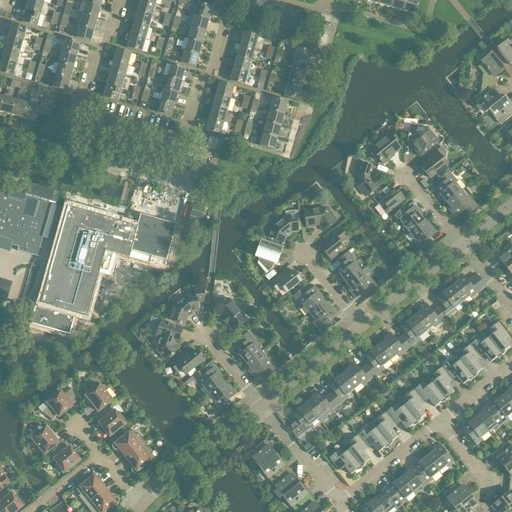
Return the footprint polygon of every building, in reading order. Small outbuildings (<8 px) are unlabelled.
[(33,0),(28,0),(25,11),(40,15),(44,3),(33,0)] [(140,0),(137,12),(152,17),(156,5),(140,0)] [(380,0),(379,5),(391,9),(393,0),(380,0)] [(393,0),(391,9),(403,12),(406,0),(393,0)] [(419,0),(406,0),(403,12),(415,15),(420,0),(419,0)] [(86,2),(82,14),(98,18),(101,6),(86,2)] [(198,3),(194,16),(209,20),(213,8),(198,3)] [(40,15),(25,11),(22,23),(37,27),(40,15)] [(137,12),(133,24),(149,29),(152,17),(137,12)] [(82,14),(79,26),(94,30),(98,18),(82,14)] [(194,16),(191,27),(206,32),(209,20),(194,16)] [(11,24),(8,36),(23,41),(27,28),(11,24)] [(133,24),(130,36),(145,41),(149,29),(133,24)] [(94,30),(79,26),(76,38),(91,42),(94,30)] [(191,27),(187,39),(203,44),(206,32),(191,27)] [(243,33),(240,45),(255,50),(258,37),(243,33)] [(299,43),(307,45),(309,38),(301,35),(299,43)] [(8,36),(4,48),(20,53),(23,41),(8,36)] [(145,41),(130,36),(126,48),(142,53),(145,41)] [(65,39),(62,52),(77,56),(81,44),(65,39)] [(187,39),(184,51),(199,56),(203,44),(187,39)] [(511,39),(508,43),(507,42),(497,50),(510,66),(511,63),(511,39)] [(240,45),(236,57),(252,62),(255,50),(240,45)] [(4,48),(1,60),(16,65),(20,53),(4,48)] [(297,48),(293,61),(309,65),(312,53),(297,48)] [(116,50),(113,62),(128,66),(132,54),(116,50)] [(199,56),(184,51),(180,64),(196,68),(199,56)] [(62,52),(58,64),(74,68),(77,56),(62,52)] [(483,74),(482,83),(496,85),(496,79),(498,78),(497,76),(504,70),(491,54),(481,62),(482,63),(477,67),(483,74)] [(236,57),(233,69),(248,74),(252,62),(236,57)] [(16,65),(1,60),(0,63),(0,73),(13,77),(16,65)] [(293,61),(290,72),(305,77),(309,65),(293,61)] [(113,62),(109,74),(125,78),(128,66),(113,62)] [(58,64),(55,75),(70,80),(74,68),(58,64)] [(170,65),(167,77),(182,81),(185,69),(170,65)] [(248,74),(233,69),(229,81),(245,86),(248,74)] [(290,72),(287,84),(302,89),(305,77),(290,72)] [(109,74),(106,86),(121,90),(125,78),(109,74)] [(70,80),(55,75),(52,88),(67,92),(70,80)] [(167,77),(163,89),(179,93),(182,81),(167,77)] [(7,87),(13,89),(13,87),(19,89),(21,83),(9,80),(7,87)] [(219,83),(215,95),(231,99),(234,87),(219,83)] [(485,114),(489,111),(488,111),(500,101),(495,94),(496,92),(495,90),(496,85),(482,83),(481,93),(474,98),(478,103),(477,104),(485,114)] [(302,89),(287,84),(283,97),(299,101),(302,89)] [(121,90),(106,86),(102,98),(118,102),(121,90)] [(163,89),(160,101),(175,105),(179,93),(163,89)] [(215,95),(212,107),(227,111),(231,99),(215,95)] [(0,110),(0,112),(11,116),(16,100),(4,97),(0,110)] [(273,98),(269,110),(285,115),(288,102),(273,98)] [(488,111),(489,111),(500,125),(511,115),(511,103),(510,105),(504,98),(500,101),(488,111)] [(11,116),(23,119),(28,104),(16,100),(11,116)] [(175,105),(160,101),(156,113),(172,118),(175,105)] [(23,119),(35,123),(40,107),(28,104),(23,119)] [(40,107),(35,123),(48,126),(52,111),(40,107)] [(212,107),(209,119),(224,123),(227,111),(212,107)] [(269,110),(266,122),(281,126),(285,115),(269,110)] [(224,123),(209,119),(205,131),(220,135),(224,123)] [(266,122),(263,134),(278,138),(281,126),(266,122)] [(409,135),(408,135),(407,137),(408,137),(408,142),(420,157),(438,142),(427,128),(410,126),(409,135)] [(398,141),(391,132),(368,151),(374,160),(377,158),(382,165),(390,158),(401,149),(396,143),(398,141)] [(278,138),(263,134),(259,146),(274,151),(278,138)] [(429,163),(421,169),(429,179),(435,175),(438,178),(448,170),(445,167),(447,165),(443,161),(445,159),(446,153),(441,147),(436,152),(435,150),(425,158),(429,163)] [(355,176),(357,187),(366,197),(378,187),(372,180),(371,178),(375,168),(360,163),(355,176)] [(440,196),(446,203),(461,191),(455,184),(457,182),(448,172),(438,180),(442,185),(434,191),(438,197),(440,196)] [(461,191),(446,203),(452,211),(450,212),(455,218),(463,211),(467,216),(477,208),(469,198),(472,196),(466,188),(461,191)] [(380,194),(373,199),(381,208),(385,205),(389,211),(400,202),(403,200),(401,196),(395,189),(386,196),(383,191),(380,194)] [(403,226),(409,233),(424,221),(418,214),(419,212),(415,207),(407,213),(403,208),(392,217),(401,227),(403,226)] [(36,303),(30,325),(70,336),(76,315),(87,318),(100,271),(108,273),(113,255),(150,265),(152,258),(166,262),(175,233),(177,226),(168,223),(140,215),(137,227),(68,208),(41,304),(36,303)] [(326,208),(304,212),(306,228),(319,226),(324,232),(336,222),(326,208)] [(272,228),(268,238),(283,243),(286,235),(287,236),(289,234),(289,233),(297,232),(297,231),(301,231),(298,211),(285,213),(285,217),(272,228)] [(424,221),(409,233),(415,241),(413,242),(422,253),(432,244),(428,240),(436,233),(432,227),(430,229),(424,221)] [(324,242),(328,247),(323,251),(331,260),(345,249),(340,243),(347,238),(340,229),(324,242)] [(267,273),(265,274),(266,275),(270,271),(271,270),(271,269),(272,268),(273,267),(274,264),(276,265),(278,261),(278,262),(283,248),(261,240),(255,255),(254,257),(259,259),(257,263),(267,273)] [(501,263),(507,270),(511,265),(511,243),(511,242),(493,257),(499,264),(501,263)] [(340,276),(346,284),(361,272),(355,264),(357,263),(348,252),(338,261),(342,265),(334,272),(338,278),(340,276)] [(294,272),(285,279),(281,274),(270,283),(276,292),(282,289),(286,294),(305,278),(303,280),(297,275),(294,272)] [(361,272),(346,284),(352,291),(350,293),(355,299),(363,292),(367,297),(377,289),(369,278),(367,279),(361,272)] [(458,282),(450,288),(462,303),(469,297),(471,299),(485,287),(476,275),(467,282),(462,276),(456,280),(458,282)] [(303,306),(309,314),(324,302),(317,294),(319,293),(315,287),(307,294),(303,289),(292,297),(301,308),(303,306)] [(442,305),(437,309),(445,319),(456,311),(454,309),(462,303),(450,288),(442,294),(441,292),(435,297),(442,305)] [(179,324),(178,324),(181,325),(181,324),(184,326),(187,317),(193,312),(198,312),(197,303),(203,302),(204,289),(195,290),(196,296),(186,297),(174,307),(169,320),(179,324)] [(234,306),(230,301),(215,299),(213,315),(221,316),(223,318),(221,320),(225,326),(228,324),(234,331),(246,321),(241,315),(243,313),(236,305),(234,306)] [(324,302),(309,314),(315,321),(313,323),(322,333),(332,325),(328,320),(336,314),(332,308),(330,310),(324,302)] [(500,306),(497,302),(491,307),(494,310),(500,306)] [(422,311),(414,317),(426,332),(433,326),(435,328),(445,319),(437,309),(432,313),(426,305),(420,309),(422,311)] [(406,334),(401,338),(409,348),(420,340),(418,338),(426,332),(414,317),(406,323),(405,322),(399,326),(406,334)] [(156,336),(160,338),(156,350),(165,361),(170,356),(171,357),(173,356),(172,355),(177,350),(174,346),(175,343),(177,344),(182,329),(161,321),(156,336)] [(492,335),(487,339),(503,358),(502,356),(506,350),(510,347),(509,347),(502,338),(507,334),(498,323),(489,329),(492,335)] [(240,357),(246,364),(261,353),(255,345),(256,343),(248,333),(238,341),(241,346),(233,353),(238,358),(240,357)] [(385,340),(378,346),(390,361),(397,355),(399,357),(409,348),(401,338),(396,342),(390,334),(384,338),(385,340)] [(484,334),(470,345),(479,357),(483,353),(491,362),(490,362),(491,362),(495,359),(501,356),(503,358),(487,339),(484,334)] [(470,345),(456,357),(475,381),(474,378),(478,373),(482,370),(481,369),(474,361),(479,357),(470,345)] [(369,363),(365,367),(373,377),(384,369),(382,367),(390,361),(378,346),(370,352),(369,351),(363,355),(369,363)] [(170,364),(177,373),(181,369),(186,375),(187,374),(190,377),(196,372),(193,369),(204,361),(201,358),(201,355),(198,354),(196,351),(186,359),(182,354),(170,364)] [(261,353),(246,364),(252,372),(250,373),(255,379),(263,373),(267,377),(277,369),(269,359),(267,360),(261,353)] [(456,357),(442,368),(451,379),(455,376),(462,384),(462,385),(463,385),(467,382),(473,379),(475,381),(456,357)] [(349,369),(342,375),(353,390),(361,384),(362,386),(373,377),(365,367),(360,371),(353,363),(348,367),(349,369)] [(203,387),(209,394),(223,382),(217,375),(219,373),(215,368),(206,374),(203,369),(192,378),(201,388),(203,387)] [(436,380),(431,384),(447,403),(445,401),(450,396),(454,392),(453,392),(446,383),(451,379),(442,368),(433,375),(436,380)] [(333,392),(329,396),(337,406),(347,398),(346,396),(353,390),(342,375),(334,382),(333,380),(327,384),(333,392)] [(223,382),(209,394),(215,402),(213,403),(221,414),(232,406),(228,401),(236,394),(231,389),(230,390),(223,382)] [(105,392),(105,386),(90,384),(89,393),(83,398),(89,405),(91,403),(98,412),(112,401),(105,392)] [(422,384),(413,390),(423,402),(427,398),(434,407),(435,408),(439,404),(445,401),(447,404),(447,403),(431,384),(427,388),(422,384)] [(510,391),(502,397),(511,409),(511,385),(508,389),(510,391)] [(50,400),(50,401),(47,403),(49,406),(41,413),(52,420),(50,421),(57,416),(59,418),(72,407),(71,405),(78,399),(77,399),(76,400),(71,389),(63,395),(60,392),(57,395),(56,395),(55,395),(54,395),(53,396),(52,396),(52,397),(51,397),(51,398),(50,398),(50,399),(50,400)] [(408,403),(403,406),(419,426),(417,424),(422,418),(426,415),(425,414),(418,406),(423,402),(413,390),(405,397),(408,403)] [(313,398),(305,405),(317,419),(325,413),(326,415),(337,406),(329,396),(324,400),(317,392),(312,397),(313,398)] [(493,401),(487,406),(504,426),(502,424),(508,420),(506,418),(511,413),(511,409),(502,397),(494,403),(493,401)] [(317,419),(305,405),(298,411),(296,409),(291,413),(296,420),(287,427),(297,439),(311,428),(312,430),(320,423),(317,419)] [(111,406),(97,418),(101,422),(99,424),(110,437),(127,423),(120,414),(118,415),(111,406)] [(394,407),(385,413),(395,424),(399,421),(406,430),(407,430),(411,427),(417,424),(419,426),(403,406),(399,410),(394,407)] [(484,412),(476,418),(488,433),(495,427),(497,428),(502,424),(504,427),(504,426),(487,406),(482,410),(484,412)] [(380,425),(375,429),(391,448),(389,446),(393,441),(398,437),(397,437),(390,428),(395,424),(385,413),(377,420),(380,425)] [(488,433),(476,418),(468,424),(467,422),(461,427),(478,448),(478,447),(476,445),(481,441),(480,439),(488,433)] [(371,424),(357,436),(366,447),(371,443),(378,452),(379,453),(383,449),(389,447),(391,449),(391,448),(375,429),(371,424)] [(48,427),(42,431),(33,430),(31,446),(37,446),(44,456),(59,444),(51,435),(53,434),(48,427)] [(119,450),(126,459),(145,443),(138,434),(136,435),(132,431),(118,442),(117,442),(116,442),(115,442),(114,443),(113,443),(113,444),(112,445),(112,446),(112,447),(112,448),(112,449),(113,449),(113,450),(114,450),(115,451),(116,451),(117,451),(118,451),(119,450)] [(352,448),(347,452),(363,471),(361,469),(365,463),(369,460),(362,451),(366,447),(357,436),(349,442),(352,448)] [(248,454),(260,469),(276,456),(270,449),(272,447),(266,440),(248,454)] [(511,445),(509,442),(491,456),(497,463),(499,462),(505,469),(511,462),(511,445)] [(145,443),(126,459),(132,467),(132,468),(131,469),(131,470),(131,471),(131,472),(132,472),(132,473),(133,474),(134,475),(135,475),(137,475),(137,474),(138,474),(139,473),(140,472),(140,471),(140,470),(154,458),(151,453),(152,452),(145,443)] [(69,447),(68,449),(64,444),(50,455),(57,464),(55,465),(63,475),(80,461),(69,447)] [(303,448),(307,453),(311,449),(307,444),(303,448)] [(435,451),(427,457),(439,472),(446,466),(448,468),(453,464),(455,466),(439,445),(433,449),(435,451)] [(363,471),(347,452),(343,455),(337,452),(329,458),(338,470),(343,466),(350,475),(355,472),(361,469),(362,471),(363,471)] [(260,469),(271,483),(289,469),(283,462),(281,463),(276,456),(260,469)] [(418,462),(412,466),(429,487),(427,484),(432,480),(431,478),(439,472),(427,457),(419,464),(418,462)] [(408,472),(401,478),(413,493),(420,487),(422,489),(427,485),(429,487),(412,466),(407,470),(408,472)] [(0,491),(9,484),(2,475),(2,469),(0,468),(0,491)] [(271,483),(283,497),(299,485),(293,478),(295,476),(289,469),(271,483)] [(78,497),(85,506),(105,490),(98,482),(99,481),(99,480),(99,479),(100,478),(99,477),(99,476),(98,475),(97,474),(96,474),(95,474),(94,474),(93,474),(92,475),(91,476),(91,477),(91,478),(76,490),(80,495),(78,497)] [(392,483),(386,487),(403,508),(401,505),(406,501),(405,499),(413,493),(401,478),(393,485),(392,483)] [(461,480),(443,494),(455,509),(470,496),(465,489),(467,488),(461,480)] [(283,497),(294,511),(312,498),(306,490),(304,492),(299,485),(283,497)] [(508,494),(501,500),(511,511),(511,485),(509,485),(509,491),(507,492),(508,494)] [(382,493),(375,499),(384,511),(389,511),(394,508),(396,510),(401,506),(403,508),(386,487),(381,491),(382,493)] [(8,489),(0,495),(0,511),(16,511),(24,506),(17,496),(15,498),(8,489)] [(105,490),(85,506),(90,511),(105,511),(113,506),(114,507),(115,507),(116,506),(117,506),(118,505),(119,504),(119,503),(119,502),(119,501),(119,500),(118,500),(118,499),(117,498),(115,497),(114,497),(113,497),(113,498),(112,498),(105,490)] [(470,496),(455,509),(457,511),(484,511),(485,504),(479,504),(478,502),(476,503),(471,496),(470,496)] [(294,511),(320,511),(316,506),(318,505),(312,498),(294,511)] [(384,511),(375,499),(367,506),(366,504),(360,508),(362,511),(384,511)] [(485,504),(484,511),(511,511),(501,500),(494,505),(492,504),(491,505),(485,504)]
